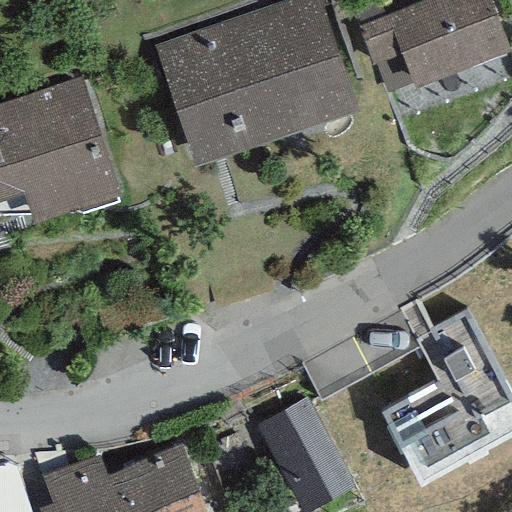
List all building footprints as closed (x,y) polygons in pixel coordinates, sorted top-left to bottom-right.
[(320,0),(271,0),(156,43),(198,156),(357,98),(320,0)] [(494,0),(413,0),(360,22),(389,92),(511,42),(494,0)] [(0,99),(0,214),(33,204),(37,218),(120,191),(81,72),(0,99)] [(511,385),(466,305),(415,333),(437,373),(380,405),(419,474),(511,421),(511,385)] [(307,393),(257,421),(303,502),(353,473),(307,393)] [(98,446),(41,469),(51,494),(38,500),(43,511),(212,511),(181,435),(106,465),(98,446)] [(15,461),(0,462),(0,509),(32,507),(15,461)]
